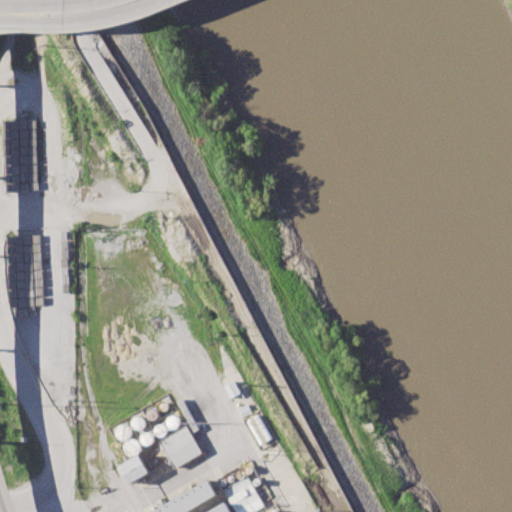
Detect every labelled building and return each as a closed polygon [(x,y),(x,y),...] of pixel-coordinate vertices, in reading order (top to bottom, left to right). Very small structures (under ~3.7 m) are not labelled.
[(225,385),(234,380),(242,393),(233,398),(225,385)] [(161,441),(187,426),(202,452),(176,467),(161,441)] [(119,464),(139,453),(150,472),(130,483),(119,464)] [(239,511),(226,488),(251,475),(267,506),(255,511),(239,511)] [(151,511),(211,479),(220,496),(190,511),(151,511)] [(211,511),(227,503),(232,511),(211,511)]
